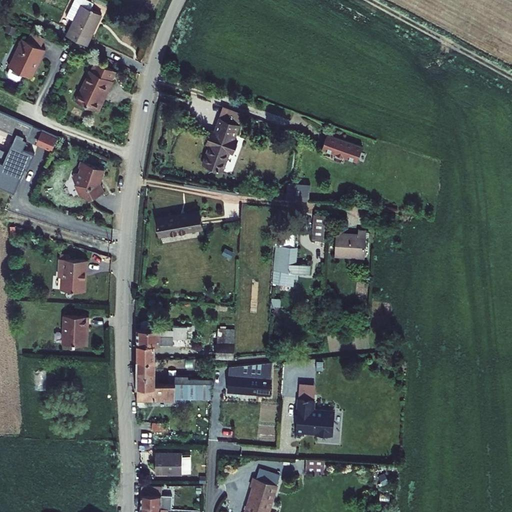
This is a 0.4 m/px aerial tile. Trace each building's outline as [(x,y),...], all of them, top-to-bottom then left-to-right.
[(91,11),(76,42),(95,51),(110,20),(91,11)] [(37,34),(33,44),(47,50),(51,41),(37,34)] [(45,66),(52,53),(47,50),(33,44),(28,41),(22,55),(24,56),(17,71),(36,80),(43,65),(45,66)] [(121,73),(101,64),(97,73),(96,73),(82,104),(102,113),(108,98),(111,99),(118,83),(117,83),(121,73)] [(214,105),(211,114),(233,122),(236,112),(214,105)] [(202,141),(196,159),(216,166),(223,148),(227,149),(231,137),(228,136),(233,122),(211,114),(206,129),(201,127),(196,139),(202,141)] [(356,159),(361,145),(326,132),(320,147),(356,159)] [(19,144),(1,183),(19,191),(31,165),(34,167),(40,153),(19,144)] [(85,168),(82,175),(88,195),(96,200),(114,194),(109,181),(110,178),(113,179),(116,169),(95,160),(90,170),(85,168)] [(197,209),(155,215),(157,231),(199,226),(197,209)] [(314,215),(312,240),(323,241),(326,216),(314,215)] [(334,228),(332,252),(362,255),(365,229),(355,228),(355,234),(340,233),(340,229),(334,228)] [(295,250),(276,248),(273,274),(272,274),(271,286),(291,288),(292,280),(296,280),(296,275),(309,277),(310,267),(294,266),(295,250)] [(64,257),(63,277),(68,277),(68,289),(91,290),(93,259),(64,257)] [(278,301),(270,300),(269,309),(277,310),(278,301)] [(93,327),(94,327),(95,316),(70,314),(68,343),(91,345),(93,327)] [(171,328),(136,324),(136,356),(154,356),(155,340),(172,342),(172,334),(186,335),(186,325),(172,323),(171,328)] [(214,327),(213,353),(229,355),(232,328),(214,327)] [(154,380),(154,356),(136,356),(136,380),(154,380)] [(260,364),(229,367),(228,391),(269,393),(270,377),(259,376),(260,364)] [(187,395),(210,395),(212,374),(175,375),(175,380),(187,380),(187,395)] [(166,396),(174,396),(175,380),(166,380),(154,380),(136,380),(136,392),(166,393),(166,396)] [(174,396),(187,395),(187,380),(175,380),(174,396)] [(299,383),(298,397),(314,399),(315,384),(299,383)] [(314,399),(298,397),(294,433),(303,434),(303,432),(330,434),(332,411),(313,409),(314,399)] [(165,416),(152,416),(152,426),(166,426),(165,416)] [(182,455),(155,455),(155,474),(182,474),(182,455)] [(324,457),(306,456),(305,469),(323,470),(324,457)] [(260,463),(257,473),(278,479),(281,469),(260,463)] [(251,483),(242,511),(267,511),(278,479),(257,473),(253,471),(249,482),(251,483)] [(140,485),(140,495),(160,496),(161,485),(140,485)] [(140,495),(141,508),(160,509),(171,509),(172,503),(160,502),(160,496),(140,495)]
